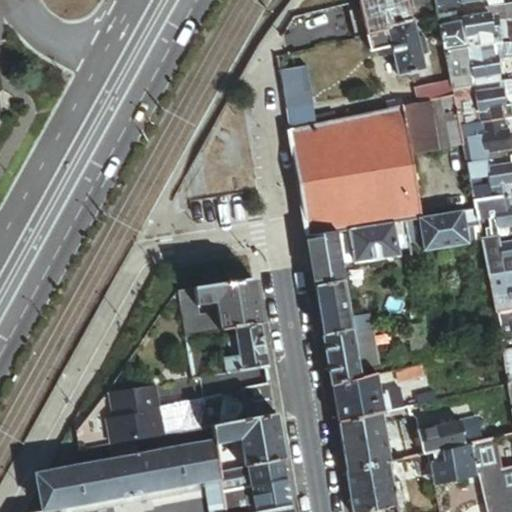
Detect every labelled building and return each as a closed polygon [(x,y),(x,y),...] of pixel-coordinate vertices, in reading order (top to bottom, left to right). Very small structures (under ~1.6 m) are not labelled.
[(399,25),(393,0),(367,0),(358,2),(360,11),(365,31),(366,36),(386,31),(385,28),(399,25)] [(401,2),(400,0),(393,0),(399,25),(411,22),(406,2),(406,1),(401,2)] [(458,5),(457,0),(432,0),(435,8),(458,5)] [(511,20),(511,4),(496,7),(496,8),(498,22),(511,20)] [(496,8),(447,16),(449,27),(462,26),(461,20),(488,16),(489,23),(498,22),(496,8)] [(365,31),(360,11),(349,13),(344,20),(346,29),(353,34),(365,31)] [(447,16),(446,15),(436,16),(439,29),(449,27),(447,16)] [(462,26),(466,50),(491,46),(489,35),(491,35),(490,28),(489,23),(488,16),(461,20),(462,26)] [(422,71),(411,22),(399,25),(385,28),(386,31),(390,48),(397,77),(422,71)] [(443,54),(466,50),(462,26),(449,27),(439,29),(443,54)] [(489,35),(491,46),(501,45),(498,26),(490,28),(491,35),(489,35)] [(390,48),(386,31),(366,36),(370,53),(390,48)] [(511,58),(511,43),(503,45),(506,60),(511,58)] [(495,61),(506,60),(503,45),(501,45),(491,46),(492,58),(494,58),(495,61)] [(491,46),(466,50),(468,65),(470,79),(497,75),(495,61),(494,58),(492,58),(491,46)] [(468,65),(466,50),(443,54),(446,68),(454,67),(462,66),(468,65)] [(466,80),(470,79),(468,65),(462,66),(463,76),(465,76),(466,80)] [(454,67),(446,68),(451,91),(457,90),(454,67)] [(511,81),(511,73),(497,75),(498,84),(509,82),(511,81)] [(470,79),(472,88),(498,84),(497,75),(470,79)] [(506,97),(511,96),(509,82),(498,84),(500,91),(505,91),(506,97)] [(498,84),(472,88),(473,96),(500,91),(498,84)] [(475,111),(477,125),(502,121),(502,119),(500,110),(502,110),(502,106),(500,91),(473,96),(475,111)] [(455,115),(452,96),(316,126),(288,132),(306,239),(336,234),(348,232),(391,225),(404,223),(418,221),(421,220),(410,158),(462,147),(460,140),(458,127),(455,115)] [(288,132),(316,126),(310,103),(284,109),(288,132)] [(511,112),(511,104),(502,106),(502,110),(500,110),(502,119),(511,117),(511,112)] [(458,127),(477,125),(475,111),(455,115),(458,127)] [(502,121),(477,125),(480,138),(483,155),(509,150),(506,133),(504,133),(502,121)] [(480,138),(477,125),(458,127),(460,140),(465,140),(480,138)] [(465,140),(460,140),(462,147),(465,165),(470,164),(465,140)] [(510,157),(509,150),(483,155),(484,161),(510,157)] [(510,159),(483,164),(484,170),(511,166),(510,159)] [(470,164),(465,165),(469,182),(470,181),(486,179),(484,170),(483,164),(483,162),(470,164)] [(486,179),(489,200),(511,196),(511,186),(511,185),(511,184),(511,171),(511,166),(484,170),(486,179)] [(471,190),(470,190),(473,202),(489,200),(486,179),(470,181),(471,190)] [(511,196),(489,200),(473,202),(476,222),(478,222),(492,220),(494,231),(505,229),(511,228),(511,196)] [(474,213),(461,215),(466,244),(479,242),(474,213)] [(421,220),(418,221),(421,240),(424,253),(466,245),(466,244),(461,215),(461,214),(421,220)] [(495,236),(494,231),(492,220),(478,222),(481,238),(495,236)] [(421,240),(418,221),(404,223),(408,243),(421,240)] [(408,243),(404,223),(391,225),(394,245),(408,243)] [(391,225),(348,232),(350,241),(350,245),(353,265),(396,257),(394,245),(391,225)] [(350,241),(348,232),(336,234),(338,243),(344,242),(350,241)] [(338,243),(336,234),(306,239),(314,288),(344,283),(340,260),(339,254),(338,243)] [(511,243),(498,245),(497,238),(480,240),(487,278),(511,274),(511,243)] [(511,274),(487,278),(494,315),(510,313),(509,312),(508,305),(511,304),(511,274)] [(252,281),(193,290),(194,301),(196,308),(209,306),(215,301),(220,333),(233,330),(259,326),(252,281)] [(322,337),(352,332),(350,319),(344,283),(314,288),(322,337)] [(194,301),(193,290),(177,293),(179,304),(194,301)] [(507,321),(511,320),(511,313),(496,316),(501,340),(510,338),(507,321)] [(353,334),(371,331),(368,316),(350,319),(352,332),(353,334)] [(421,324),(406,326),(411,357),(426,353),(421,324)] [(266,368),(259,326),(233,330),(235,338),(236,345),(238,358),(241,372),(266,368)] [(185,338),(203,335),(202,329),(184,332),(185,338)] [(356,356),(359,370),(376,366),(371,331),(353,334),(356,356)] [(356,356),(353,334),(352,332),(322,337),(327,362),(356,356)] [(236,345),(235,338),(227,339),(228,347),(236,345)] [(500,345),(499,340),(499,338),(486,341),(487,348),(500,345)] [(501,340),(499,340),(500,345),(502,352),(511,350),(510,338),(501,340)] [(186,346),(188,357),(197,356),(199,355),(198,350),(197,344),(186,346)] [(230,359),(238,358),(236,345),(228,347),(230,359)] [(511,350),(502,352),(509,389),(511,388),(511,350)] [(197,356),(188,357),(192,380),(200,378),(197,356)] [(329,377),(359,370),(356,356),(327,362),(329,377)] [(223,360),(225,374),(241,372),(238,358),(230,359),(223,360)] [(423,376),(421,364),(396,371),(399,382),(423,376)] [(331,386),(360,379),(359,370),(329,377),(331,386)] [(381,403),(377,376),(360,379),(331,386),(337,424),(382,415),(381,403)] [(271,400),(269,385),(242,390),(241,392),(243,405),(271,400)] [(160,438),(152,386),(106,394),(110,421),(103,422),(107,449),(136,443),(160,438)] [(243,405),(241,392),(224,395),(216,427),(246,422),(243,405)] [(435,402),(433,393),(406,399),(408,409),(435,402)] [(216,427),(224,395),(205,398),(197,431),(210,429),(216,427)] [(197,431),(205,398),(186,401),(179,435),(197,431)] [(403,410),(400,399),(381,403),(382,415),(403,410)] [(274,416),(271,400),(243,405),(246,422),(274,416)] [(389,464),(382,415),(337,424),(345,474),(389,464)] [(274,416),(246,422),(216,427),(210,429),(212,441),(213,446),(220,444),(236,441),(242,468),(246,467),(282,461),(274,416)] [(474,421),(461,425),(464,437),(477,434),(474,421)] [(428,455),(442,451),(466,446),(464,437),(461,425),(419,434),(421,447),(423,456),(428,455)] [(494,440),(470,445),(476,477),(478,476),(484,511),(511,511),(511,469),(502,471),(494,440)] [(110,461),(33,477),(41,511),(40,511),(49,511),(59,510),(205,481),(219,478),(218,473),(213,446),(212,441),(138,456),(110,461)] [(138,456),(136,443),(107,449),(110,461),(138,456)] [(218,473),(228,471),(232,470),(230,461),(224,459),(220,444),(213,446),(218,473)] [(476,477),(470,445),(466,446),(442,451),(444,463),(430,465),(432,477),(434,486),(476,477)] [(399,453),(400,461),(416,457),(423,456),(421,447),(399,453)] [(79,455),(81,464),(100,460),(98,451),(79,455)] [(444,463),(442,451),(428,455),(430,465),(444,463)] [(430,465),(428,455),(423,456),(416,457),(420,479),(432,477),(430,465)] [(285,481),(282,461),(246,467),(247,468),(250,486),(250,487),(285,481)] [(390,469),(389,464),(345,474),(349,495),(393,485),(390,469)] [(247,468),(229,472),(232,490),(250,486),(247,468)] [(229,472),(228,471),(218,473),(219,478),(222,493),(232,491),(232,490),(229,472)] [(430,496),(435,495),(434,486),(432,477),(420,479),(418,480),(421,498),(430,496)] [(225,511),(222,493),(219,478),(205,481),(211,511),(225,511)] [(256,511),(289,506),(285,481),(250,487),(250,488),(255,511),(254,511),(256,511)] [(407,511),(402,484),(393,485),(396,507),(396,511),(407,511)] [(349,495),(351,511),(377,511),(385,510),(396,507),(393,485),(349,495)] [(250,488),(232,492),(236,511),(250,511),(255,511),(250,488)] [(232,491),(222,493),(225,511),(236,511),(232,492),(232,491)]
